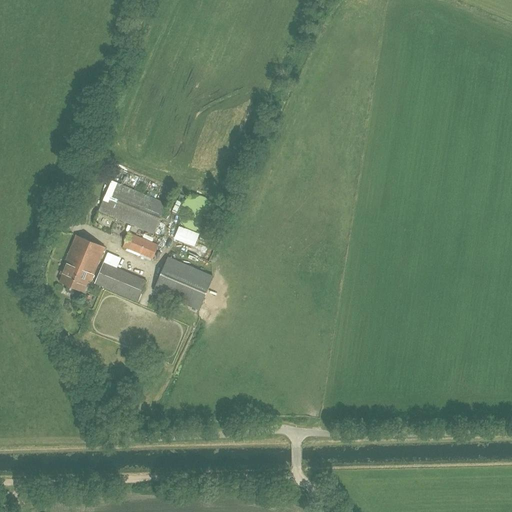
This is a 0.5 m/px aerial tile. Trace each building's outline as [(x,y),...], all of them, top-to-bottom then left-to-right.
[(154,233),(167,204),(111,180),(99,210),(154,233)] [(129,232),(123,246),(153,259),(159,245),(129,232)] [(89,286),(105,247),(76,235),(60,274),(63,275),(60,282),(67,285),(65,289),(67,292),(72,294),(74,293),(76,289),(84,292),(87,285),(89,286)] [(182,244),(195,249),(197,244),(184,239),(182,244)] [(191,263),(199,265),(201,257),(193,255),(191,263)] [(199,309),(214,276),(169,257),(154,290),(199,309)] [(138,301),(147,281),(104,263),(95,283),(138,301)]
